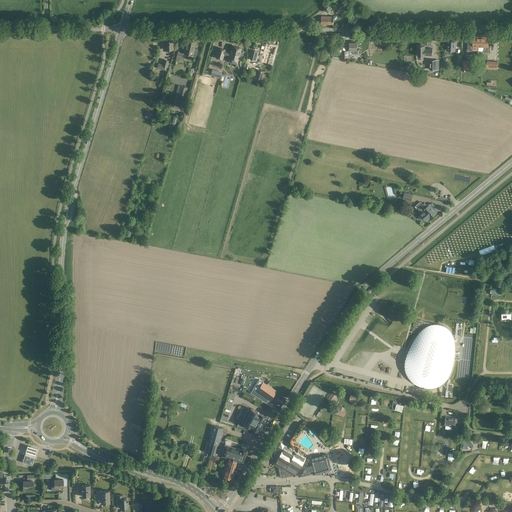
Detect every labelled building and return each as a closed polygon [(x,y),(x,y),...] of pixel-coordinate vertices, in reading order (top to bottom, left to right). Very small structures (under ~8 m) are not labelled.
[(349,4),(346,0),(343,0),(333,8),(337,13),(349,4)] [(353,4),(349,9),(358,15),(362,10),(353,4)] [(333,16),(321,16),(321,24),(321,27),(324,27),(324,24),(333,24),(333,16)] [(456,37),(448,36),(447,46),(447,50),(455,51),(455,47),(456,37)] [(473,47),(479,47),(479,42),(480,42),(480,37),(473,37),(473,40),(467,40),(467,51),(473,51),(473,47)] [(489,37),(480,37),(480,42),(479,42),(479,47),(484,47),(484,52),(490,52),(490,46),(489,46),(489,37)] [(165,40),(165,50),(173,50),(173,40),(165,40)] [(187,40),(185,53),(193,55),(192,56),(196,56),(197,49),(194,49),(196,42),(187,40)] [(348,50),(348,54),(350,54),(359,54),(359,53),(359,52),(359,49),(359,48),(357,48),(357,42),(357,41),(350,41),(350,42),(350,48),(350,50),(348,50)] [(263,60),(263,62),(267,64),(267,61),(271,62),(275,47),(267,45),(263,60)] [(425,56),(425,55),(428,55),(428,49),(425,49),(425,45),(418,45),(418,56),(425,56)] [(237,61),(241,49),(232,46),(230,52),(224,51),(224,53),(229,54),(228,59),(237,61)] [(337,49),(334,50),(335,54),(336,54),(339,53),(339,52),(340,52),(342,52),(342,58),(348,58),(348,54),(348,50),(346,50),(345,50),(345,46),(338,46),(338,49),(337,49)] [(224,51),(225,49),(218,47),(216,57),(222,59),(224,53),(224,51)] [(163,59),(162,64),(158,63),(157,68),(165,70),(168,60),(163,59)] [(212,68),(210,75),(220,77),(222,71),(212,68)] [(262,79),(264,71),(256,69),(254,74),(256,75),(255,77),(258,77),(258,78),(262,79)] [(182,107),(184,102),(187,87),(178,85),(172,105),(182,107)] [(404,192),(403,199),(411,200),(412,194),(404,192)] [(426,221),(437,213),(429,204),(427,206),(424,202),(423,204),(420,201),(416,205),(418,208),(417,208),(421,212),(420,214),(426,221)] [(399,327),(401,324),(395,319),(392,323),(391,324),(390,325),(374,346),(380,351),(397,329),(419,330),(420,331),(421,331),(419,333),(418,334),(417,336),(414,341),(411,345),(410,350),(408,355),(407,358),(407,359),(406,362),(406,365),(406,368),(407,371),(407,374),(409,376),(410,379),(412,381),(414,383),(417,385),(420,386),(421,386),(422,387),(425,387),(428,388),(431,388),(434,388),(437,387),(440,386),(442,384),(445,382),(447,379),(448,377),(449,376),(450,374),(451,371),(452,369),(452,367),(453,364),(453,361),(454,358),(454,355),(455,353),(455,349),(455,346),(454,343),(454,340),(453,337),(452,334),(450,331),(448,329),(446,327),(443,326),(441,325),(440,325),(438,324),(436,324),(432,325),(429,326),(424,329),(421,328),(419,328),(405,327),(399,327)] [(259,379),(251,393),(267,403),(276,390),(259,379)] [(358,403),(358,394),(349,394),(348,403),(358,403)] [(395,404),(394,410),(402,412),(403,405),(395,404)] [(343,416),(345,408),(335,406),(333,414),(343,416)] [(246,407),(236,427),(248,430),(250,427),(258,431),(259,430),(260,431),(266,417),(265,417),(266,416),(254,410),(250,408),(250,409),(246,407)] [(445,417),(445,425),(452,425),(451,430),(456,430),(457,422),(455,421),(456,418),(445,417)] [(205,452),(204,456),(207,457),(208,452),(216,454),(221,434),(223,428),(221,427),(214,425),(211,435),(210,435),(207,447),(205,452)] [(461,448),(465,449),(466,443),(473,444),(473,440),(462,438),(461,448)] [(225,444),(221,456),(227,457),(228,457),(227,459),(238,462),(244,463),(248,447),(247,447),(232,442),(231,446),(225,444)] [(278,447),(272,458),(276,460),(274,464),(278,467),(281,478),(291,475),(294,477),(296,473),(298,473),(299,477),(311,474),(310,471),(312,471),(313,473),(313,474),(317,473),(317,472),(326,470),(326,471),(331,470),(327,454),(322,455),(323,456),(314,458),(314,457),(309,459),(310,465),(309,465),(308,462),(303,463),(302,462),(305,458),(297,453),(297,454),(295,453),(295,452),(285,445),(282,450),(278,447)] [(25,455),(34,458),(37,450),(27,447),(25,455)] [(34,459),(25,456),(22,464),(31,467),(34,459)] [(227,459),(222,476),(233,479),(238,462),(227,459)] [(23,488),(33,488),(32,481),(34,481),(34,477),(27,477),(27,481),(23,481),(23,488)] [(51,483),(51,487),(52,490),(58,490),(58,487),(63,487),(63,480),(55,480),(51,480),(51,483)] [(90,496),(90,485),(77,485),(78,493),(82,493),(82,496),(90,496)] [(109,491),(97,491),(98,497),(101,497),(101,503),(110,503),(109,491)] [(355,492),(354,498),(354,502),(362,503),(363,492),(358,492),(355,492)] [(123,499),(123,495),(115,495),(116,502),(120,502),(120,509),(128,509),(128,506),(128,500),(127,500),(127,498),(123,499)]
